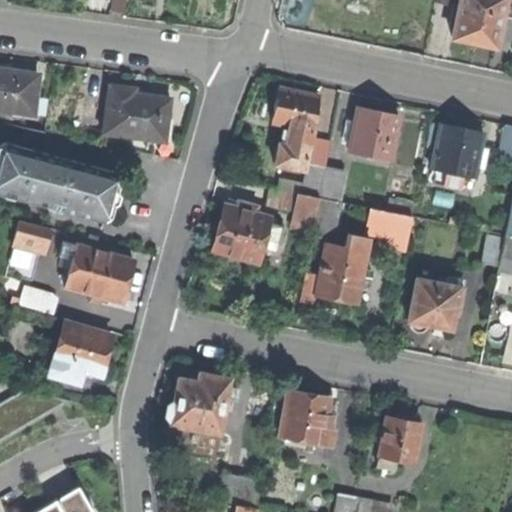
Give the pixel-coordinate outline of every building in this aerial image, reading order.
[(125,12),(126,0),(111,0),(111,11),(125,12)] [(511,12),(511,0),(460,0),(453,35),(476,40),(485,42),(495,44),(501,12),(511,15),(511,12)] [(0,109),(34,114),(40,75),(0,69),(0,109)] [(166,117),(169,98),(144,95),(144,97),(139,96),(133,96),(134,88),(110,84),(102,131),(158,140),(161,116),(166,117)] [(290,125),(312,129),(319,96),(279,88),(275,109),(273,121),(290,125)] [(357,107),(348,150),(389,159),(399,116),(383,113),(357,107)] [(468,128),(441,123),(433,166),(475,175),(483,132),(468,128)] [(511,124),(506,124),(500,153),(511,155),(511,124)] [(310,142),(312,129),(290,125),(286,146),(278,144),(275,162),(304,168),(306,161),(310,142)] [(330,146),(310,142),(306,161),(309,162),(326,165),(330,146)] [(117,173),(5,143),(0,161),(0,195),(103,223),(110,198),(117,173)] [(304,183),(302,193),(320,196),(326,165),(309,162),(304,183)] [(345,169),(326,165),(320,196),(337,200),(339,200),(345,169)] [(279,178),(277,188),(302,193),(304,183),(279,178)] [(293,209),(316,214),(320,196),(302,193),(277,188),(270,186),(266,204),(293,209)] [(312,235),(329,238),(337,200),(320,196),(316,214),(313,228),(312,235)] [(256,205),(237,201),(235,207),(223,205),(220,218),(213,250),(258,261),(263,236),(276,239),(280,226),(267,223),(269,216),(254,213),(256,205)] [(413,213),(370,204),(366,226),(376,230),(385,232),(384,243),(407,247),(413,213)] [(313,228),(316,214),(293,209),(291,224),(313,228)] [(44,228),(19,221),(15,237),(40,244),(44,228)] [(497,263),(503,235),(485,232),(480,259),(497,263)] [(511,268),(511,233),(506,232),(499,266),(511,268)] [(342,298),(357,300),(368,237),(347,233),(344,247),(325,243),(319,274),(316,293),(342,298)] [(132,260),(64,241),(60,256),(73,260),(65,287),(91,293),(88,301),(98,303),(100,296),(121,301),(127,281),(132,260)] [(314,304),(316,293),(319,274),(305,271),(300,301),(314,304)] [(449,275),(448,282),(417,276),(409,317),(411,317),(411,323),(414,328),(419,330),(425,329),(430,326),(431,322),(441,323),(451,325),(454,312),(458,313),(464,286),(460,285),(461,278),(449,275)] [(52,314),(57,297),(24,288),(19,305),(52,314)] [(111,336),(65,323),(49,373),(78,382),(82,369),(99,374),(105,356),(111,336)] [(218,432),(225,398),(227,386),(228,379),(199,373),(197,383),(191,381),(178,379),(176,391),(174,401),(167,406),(166,415),(170,420),(170,423),(218,432)] [(45,377),(0,402),(0,438),(60,405),(45,377)] [(227,386),(225,398),(234,400),(237,388),(227,386)] [(334,429),(331,428),(334,415),(326,413),(329,398),(317,395),(288,390),(279,436),(331,446),(334,429)] [(386,416),(378,456),(396,459),(412,462),(419,423),(417,422),(414,417),(409,416),(404,415),(400,419),(386,416)] [(394,470),(396,459),(378,456),(376,466),(394,470)] [(233,501),(233,505),(252,509),(255,509),(260,479),(222,472),(217,498),(233,501)] [(92,511),(76,485),(32,511),(92,511)] [(351,511),(354,496),(337,493),(332,511),(351,511)] [(204,511),(206,503),(170,496),(167,511),(204,511)] [(352,511),(369,511),(372,500),(356,497),(352,511)]
